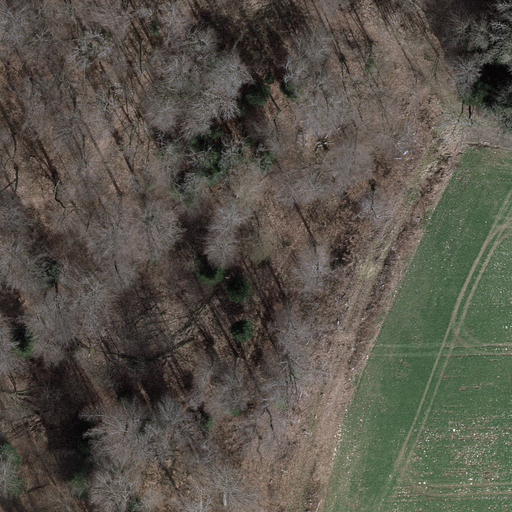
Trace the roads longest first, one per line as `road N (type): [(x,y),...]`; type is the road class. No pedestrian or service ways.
road 1 (track): [(185,0),(90,154),(0,203)]
road 2 (track): [(511,102),(263,0)]
